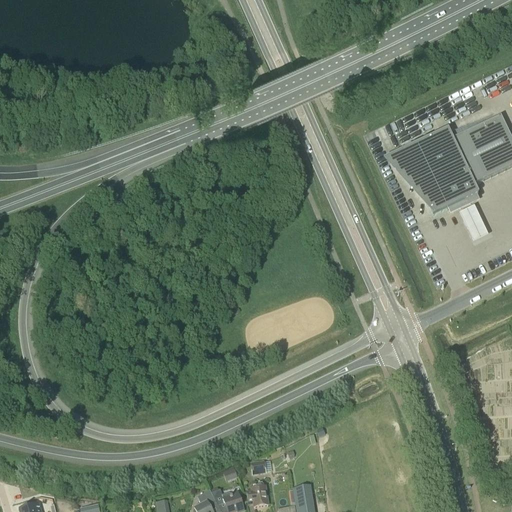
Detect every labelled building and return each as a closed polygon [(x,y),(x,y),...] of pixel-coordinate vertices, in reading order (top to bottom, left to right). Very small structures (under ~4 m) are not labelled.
[(447,132),(402,154),(432,218),(477,196),(473,187),(511,168),(511,143),(500,119),(451,142),(447,132)] [(475,210),(459,217),(470,244),(487,236),(475,210)] [(250,468),(252,478),(265,476),(264,466),(250,468)] [(224,473),(226,482),(238,478),(235,470),(224,473)] [(256,490),(252,490),(252,492),(245,493),(247,507),(254,507),(254,509),(268,508),(265,487),(264,486),(263,484),(260,484),(258,484),(256,485),(256,487),(256,490)] [(313,511),(310,488),(292,491),(295,511),(313,511)] [(195,511),(211,511),(209,507),(215,503),(216,503),(211,495),(210,492),(209,492),(197,499),(201,507),(194,510),(195,511)] [(218,493),(211,495),(216,503),(215,503),(217,508),(225,505),(227,511),(241,511),(243,511),(239,497),(232,499),(231,497),(228,495),(222,498),(220,492),(218,493)] [(157,505),(157,511),(168,511),(166,503),(157,505)]
